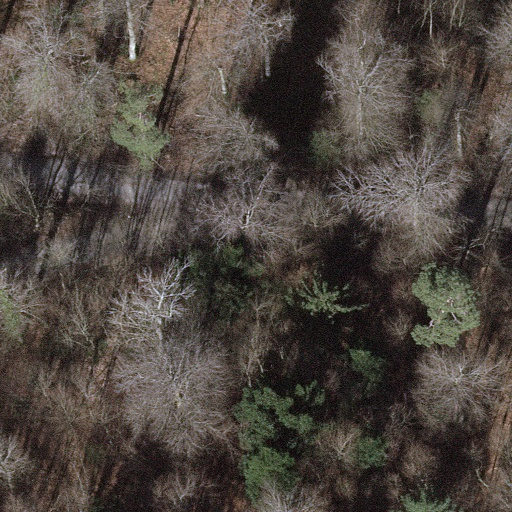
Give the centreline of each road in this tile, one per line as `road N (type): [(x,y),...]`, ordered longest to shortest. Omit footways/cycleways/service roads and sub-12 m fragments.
road 1 (track): [(0,276),(236,211),(511,226)]
road 2 (track): [(0,173),(236,211)]
